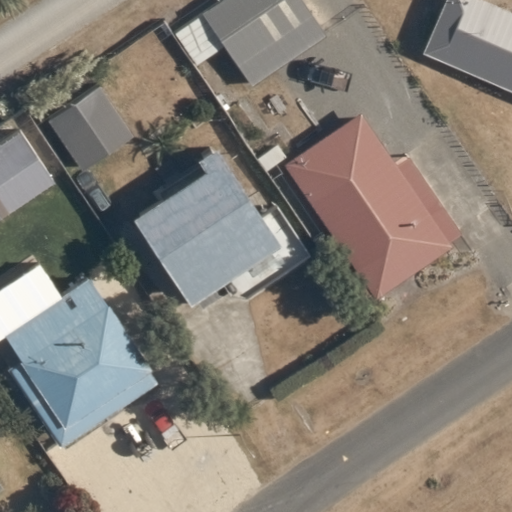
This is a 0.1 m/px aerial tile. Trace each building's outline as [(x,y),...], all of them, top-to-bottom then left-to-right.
[(304,0),(218,0),(202,11),(203,12),(225,44),(253,84),(256,82),(278,67),(329,33),(304,0)] [(511,10),(488,0),(443,0),(422,50),(511,89),(511,10)] [(225,44),(203,12),(175,32),(197,63),(225,44)] [(278,67),(256,82),(265,95),(286,80),(278,67)] [(133,132),(100,83),(48,118),(81,167),(133,132)] [(361,110),(284,161),(366,281),(359,285),(366,296),(372,292),(376,297),(453,245),(449,240),(462,231),(410,154),(396,164),(361,110)] [(0,217),(55,179),(18,128),(0,140),(0,217)] [(268,169),(287,154),(278,142),(258,157),(268,169)] [(132,214),(189,301),(196,297),(203,307),(228,291),(229,293),(247,294),(311,252),(277,202),(261,212),(216,143),(196,156),(203,167),(132,214)] [(89,275),(4,331),(21,357),(7,367),(60,446),(158,379),(150,367),(152,365),(108,299),(106,300),(89,275)]
